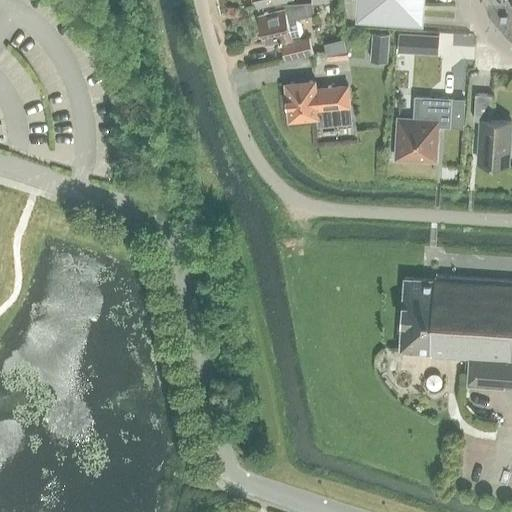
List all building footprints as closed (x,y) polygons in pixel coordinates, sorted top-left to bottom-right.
[(363,0),(364,1),(373,1),(372,10),(385,11),(385,16),(396,16),(396,12),(410,13),(410,4),(419,5),(419,0),(363,0)] [(266,44),(292,38),(300,35),(303,30),(301,22),(297,19),(314,15),(311,2),(283,4),(267,8),(268,12),(259,15),(266,44)] [(390,34),(372,33),(370,61),(388,62),(390,34)] [(399,34),(398,51),(438,54),(439,36),(399,34)] [(313,54),(309,37),(281,44),(285,61),(313,54)] [(289,120),(318,118),(319,125),(351,122),(348,85),(316,88),(315,80),(286,83),(289,120)] [(481,121),(478,163),(508,164),(511,121),(491,120),(492,95),(475,94),(474,120),(481,121)] [(415,97),(414,120),(399,119),(396,158),(435,160),(437,126),(450,127),(451,99),(415,97)] [(400,350),(419,351),(419,355),(506,361),(504,387),(511,387),(511,281),(435,276),(435,280),(405,278),(400,350)] [(476,438),(476,458),(486,458),(487,438),(476,438)]
